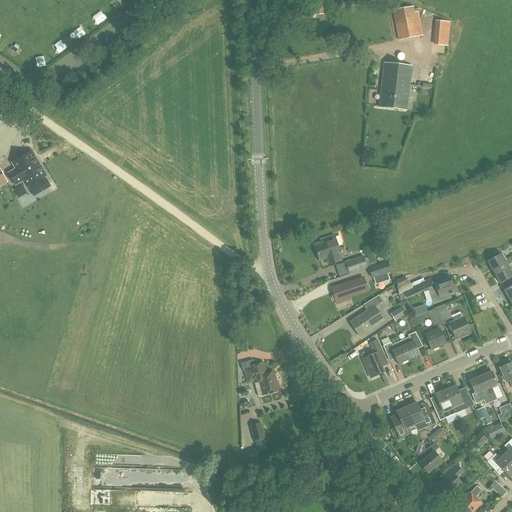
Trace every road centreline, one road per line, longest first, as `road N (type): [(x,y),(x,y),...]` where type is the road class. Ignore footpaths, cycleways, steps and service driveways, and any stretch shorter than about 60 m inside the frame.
road 1 (tertiary): [(300,337),(266,273),(262,248),(253,0)]
road 2 (track): [(266,273),(29,108)]
road 3 (residential): [(348,411),(511,340)]
road 4 (residential): [(300,337),(288,355),(327,463)]
